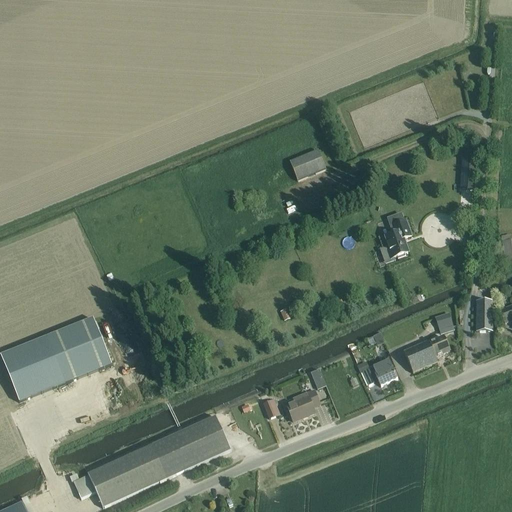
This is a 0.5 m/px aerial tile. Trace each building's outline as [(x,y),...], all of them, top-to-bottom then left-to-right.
[(290,164),(297,183),(325,171),(318,152),(290,164)] [(461,190),(473,191),(476,160),(463,159),(461,190)] [(403,241),(411,238),(406,222),(404,223),(401,214),(387,219),(392,235),(386,238),(388,245),(387,245),(388,248),(379,251),(385,266),(395,262),(394,260),(397,259),(398,261),(405,258),(405,256),(408,255),(403,241)] [(502,242),(504,262),(511,260),(511,240),(511,241),(511,236),(501,237),(502,242)] [(504,294),(498,296),(501,303),(507,300),(504,294)] [(476,303),(476,333),(493,333),(493,303),(476,303)] [(511,308),(500,313),(505,325),(511,321),(511,308)] [(286,310),(280,313),(284,322),(290,319),(286,310)] [(441,337),(455,333),(449,315),(435,320),(441,337)] [(93,320),(0,357),(19,404),(112,367),(93,320)] [(380,335),(373,339),(377,348),(384,345),(380,335)] [(443,338),(429,344),(429,343),(404,354),(413,374),(438,363),(436,359),(450,353),(443,338)] [(368,371),(360,375),(365,385),(366,388),(368,387),(374,384),(378,382),(381,388),(397,380),(393,370),(392,370),(389,362),(373,369),(372,369),(369,371),(368,371)] [(359,366),(357,367),(360,375),(368,371),(369,371),(366,363),(359,366)] [(319,372),(311,375),(317,391),(326,388),(319,372)] [(356,378),(349,381),(352,388),(358,385),(356,378)] [(314,392),(306,395),(293,400),(294,405),(287,408),(293,424),(315,415),(313,410),(320,407),(314,392)] [(270,419),(279,416),(273,403),(265,406),(270,419)] [(244,415),(250,412),(247,406),(241,408),(244,415)] [(88,476),(89,478),(79,482),(77,476),(70,479),(72,485),(73,484),(74,485),(81,501),(96,494),(103,510),(231,452),(216,418),(88,476)] [(32,511),(26,499),(21,501),(26,511),(32,511)] [(25,511),(21,503),(2,511),(25,511)]
